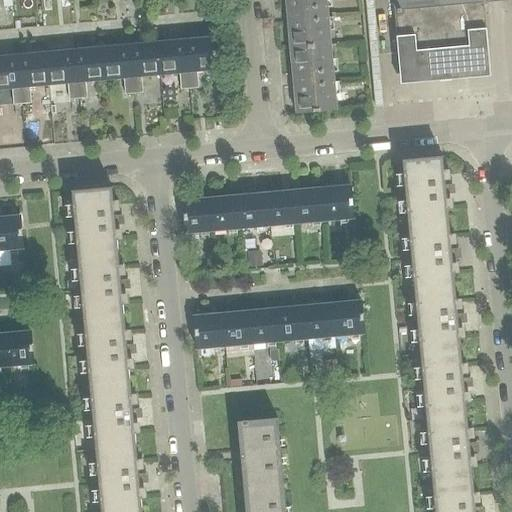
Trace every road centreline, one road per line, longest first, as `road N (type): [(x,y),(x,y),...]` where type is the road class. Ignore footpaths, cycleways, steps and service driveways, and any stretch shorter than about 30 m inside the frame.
road 1 (residential): [(187,511),(156,165)]
road 2 (residential): [(511,393),(491,133)]
road 3 (residential): [(261,154),(491,133)]
road 4 (residential): [(0,176),(156,165)]
road 5 (residential): [(248,0),(261,154)]
